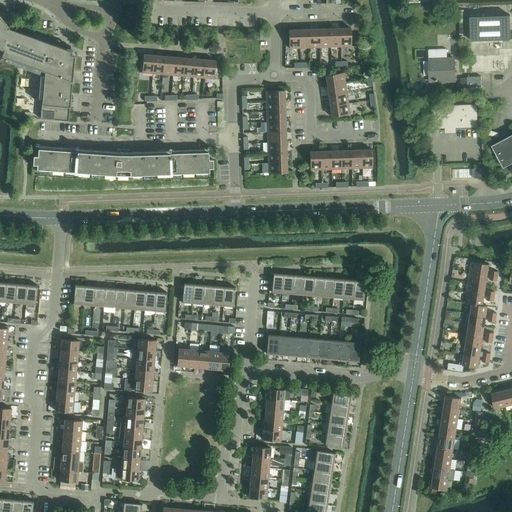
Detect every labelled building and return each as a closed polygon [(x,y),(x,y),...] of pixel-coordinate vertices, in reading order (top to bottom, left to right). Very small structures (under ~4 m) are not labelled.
[(0,61),(1,60),(1,59),(2,57),(2,56),(44,71),(40,119),(68,121),(74,55),(71,54),(71,51),(8,28),(9,27),(0,16),(0,61)] [(470,17),(471,41),(511,40),(510,16),(470,17)] [(340,47),(340,28),(330,29),(330,47),(340,47)] [(340,28),(340,47),(351,47),(350,28),(340,28)] [(320,48),(319,29),(309,30),(310,48),(320,48)] [(330,47),(330,29),(319,29),(320,48),(330,47)] [(299,48),(299,30),(288,30),(289,49),(299,48)] [(310,48),(309,30),(299,30),(299,48),(310,48)] [(152,74),(154,55),(143,54),(142,73),(152,74)] [(162,75),(164,56),(154,55),(152,74),(162,75)] [(164,56),(162,75),(173,76),(174,57),(164,56)] [(183,77),(185,58),(174,57),(173,76),(183,77)] [(185,58),(183,77),(193,77),(195,59),(185,58)] [(203,78),(205,60),(195,59),(193,77),(203,78)] [(454,59),(429,60),(430,81),(455,81),(454,59)] [(205,60),(203,78),(214,79),(215,61),(205,60)] [(325,75),(327,86),(345,83),(344,73),(325,75)] [(468,87),(481,87),(481,77),(467,77),(468,87)] [(328,96),(347,94),(345,83),(327,86),(328,96)] [(266,102),(285,101),(284,91),(266,91),(266,102)] [(330,106),(348,104),(347,94),(328,96),(330,106)] [(266,112),(285,111),(285,101),(266,102),(266,112)] [(348,104),(330,106),(331,117),(350,114),(348,104)] [(457,128),(478,128),(478,104),(431,106),(432,129),(448,129),(448,134),(457,133),(457,128)] [(267,122),(285,122),(285,111),(266,112),(267,122)] [(267,132),(286,132),(285,122),(267,122),(267,132)] [(267,143),(286,142),(286,132),(267,132),(267,143)] [(511,135),(492,146),(504,168),(511,163),(511,135)] [(268,153),(286,152),(286,142),(267,143),(268,153)] [(116,150),(116,155),(38,149),(37,157),(33,157),(32,165),(37,166),(36,170),(115,175),(130,176),(209,173),(209,169),(213,169),(213,160),(208,160),(208,152),(130,155),(130,150),(116,150)] [(351,169),(351,150),(341,151),(341,169),(351,169)] [(362,169),(361,150),(351,150),(351,169),(362,169)] [(361,150),(362,169),(372,168),(372,150),(361,150)] [(321,170),(320,151),(309,152),(310,170),(321,170)] [(331,170),(330,151),(320,151),(321,170),(331,170)] [(341,169),(341,151),(330,151),(331,170),(341,169)] [(268,163),(287,163),(286,152),(268,153),(268,163)] [(287,163),(268,163),(268,174),(287,173),(287,163)] [(491,169),(473,169),(473,178),(491,177),(491,169)] [(470,273),(488,276),(489,265),(472,262),(470,273)] [(282,294),(284,274),(273,273),(271,293),(282,294)] [(469,283),(486,286),(488,276),(470,273),(469,283)] [(284,274),(282,294),(292,295),(294,275),(284,274)] [(294,275),(292,295),(302,295),(304,276),(294,275)] [(304,276),(302,295),(312,296),(314,277),(304,276)] [(314,277),(312,296),(323,297),(324,278),(314,277)] [(324,278),(323,297),(333,298),(334,279),(324,278)] [(334,279),(333,298),(343,299),(345,280),(334,279)] [(345,280),(343,299),(353,300),(355,280),(345,280)] [(355,280),(353,300),(364,301),(365,281),(355,280)] [(6,283),(5,303),(15,303),(16,284),(6,283)] [(467,293),(485,295),(486,286),(469,283),(467,293)] [(16,284),(15,303),(25,304),(26,285),(16,284)] [(192,304),(194,284),(184,284),(182,303),(192,304)] [(194,284),(192,304),(203,305),(204,285),(194,284)] [(26,285),(25,304),(35,305),(37,286),(26,285)] [(83,306),(85,286),(74,285),(72,305),(83,306)] [(204,285),(203,305),(213,306),(214,286),(204,285)] [(85,286),(83,306),(93,307),(95,287),(85,286)] [(214,286),(213,306),(223,307),(224,287),(214,286)] [(95,287),(93,307),(103,308),(105,288),(95,287)] [(224,287),(223,307),(233,307),(235,288),(224,287)] [(105,288),(103,308),(113,308),(115,289),(105,288)] [(115,289),(113,308),(123,309),(125,290),(115,289)] [(125,290),(123,309),(134,310),(135,290),(125,290)] [(135,290),(134,310),(144,311),(145,291),(135,290)] [(145,291),(144,311),(154,312),(156,292),(145,291)] [(156,292),(154,312),(164,313),(166,293),(156,292)] [(483,306),(485,295),(467,293),(465,303),(470,304),(483,306)] [(470,304),(468,314),(486,317),(488,306),(483,306),(470,304)] [(467,325),(485,327),(486,317),(468,314),(467,325)] [(465,335),(483,337),(485,327),(467,325),(465,335)] [(276,356),(278,336),(268,335),(266,355),(276,356)] [(464,345),(481,347),(483,337),(465,335),(464,345)] [(278,336),(276,356),(287,356),(288,337),(278,336)] [(288,337),(287,356),(297,357),(298,338),(288,337)] [(298,338),(297,357),(307,358),(309,339),(298,338)] [(137,350),(155,351),(156,341),(138,339),(137,350)] [(309,339),(307,358),(317,359),(319,339),(309,339)] [(319,339),(317,359),(327,360),(329,340),(319,339)] [(60,350),(78,352),(79,341),(61,340),(60,350)] [(329,340),(327,360),(337,361),(339,341),(329,340)] [(348,362),(350,342),(339,341),(337,361),(348,362)] [(350,342),(348,362),(358,362),(360,343),(350,342)] [(462,355),(480,358),(481,347),(464,345),(462,355)] [(187,367),(188,350),(178,349),(176,366),(187,367)] [(59,360),(77,362),(78,352),(60,350),(59,360)] [(136,360),(154,361),(155,351),(137,350),(136,360)] [(197,368),(198,351),(188,350),(187,367),(197,368)] [(198,351),(197,368),(207,369),(209,352),(198,351)] [(209,352),(207,369),(217,370),(219,352),(209,352)] [(219,352),(217,370),(228,371),(229,353),(219,352)] [(480,358),(462,355),(460,366),(478,368),(480,358)] [(58,370),(76,372),(77,362),(59,360),(58,370)] [(136,370),(153,372),(154,361),(136,360),(136,370)] [(57,380),(75,382),(76,372),(58,370),(57,380)] [(125,379),(152,382),(153,372),(136,370),(135,378),(125,377),(125,379)] [(152,382),(125,379),(124,391),(130,392),(130,390),(151,392),(152,382)] [(56,390),(74,392),(75,382),(57,380),(56,390)] [(502,389),(506,406),(511,404),(511,387),(502,389)] [(266,399),(284,401),(284,400),(289,400),(290,391),(267,388),(266,399)] [(506,406),(502,389),(487,393),(488,399),(493,398),(495,409),(506,406)] [(56,401),(73,402),(74,392),(56,390),(56,401)] [(442,406),(460,409),(462,399),(451,397),(452,392),(444,391),(442,406)] [(330,404),(349,408),(351,397),(331,394),(330,404)] [(126,408),(144,410),(145,399),(127,398),(126,408)] [(265,409),(283,411),(284,401),(266,399),(265,409)] [(73,402),(56,401),(55,411),(72,413),(73,402)] [(328,414),(347,418),(349,408),(330,404),(328,414)] [(441,417),(458,420),(460,409),(442,406),(441,417)] [(0,418),(10,419),(11,409),(0,407),(0,418)] [(121,417),(121,418),(143,420),(144,410),(126,408),(125,418),(121,417)] [(264,419),(282,421),(283,411),(265,409),(264,419)] [(326,424),(346,428),(347,418),(328,414),(326,424)] [(439,427),(457,430),(458,420),(441,417),(439,427)] [(0,428),(9,430),(10,419),(0,418),(0,428)] [(120,428),(142,430),(143,420),(121,418),(120,428)] [(263,429),(281,431),(282,421),(264,419),(263,429)] [(63,430),(81,432),(82,421),(64,420),(63,430)] [(325,434),(344,437),(346,428),(326,424),(325,434)] [(437,437),(455,440),(457,430),(439,427),(437,437)] [(0,439),(8,440),(9,430),(0,428),(0,439)] [(123,439),(141,440),(142,430),(120,428),(119,438),(123,438),(123,439)] [(281,431),(263,429),(262,440),(280,441),(281,431)] [(62,440),(80,442),(81,432),(63,430),(62,440)] [(344,437),(325,434),(323,445),(343,448),(344,437)] [(436,447),(454,450),(455,440),(437,437),(436,447)] [(122,449),(140,450),(141,440),(123,439),(122,449)] [(61,450),(79,452),(80,442),(62,440),(61,450)] [(252,457),(269,459),(270,448),(253,447),(252,457)] [(434,457),(452,460),(454,450),(436,447),(434,457)] [(121,459),(139,460),(140,450),(122,449),(121,459)] [(79,452),(61,450),(60,461),(78,462),(79,452)] [(314,462),(333,465),(335,454),(315,451),(314,462)] [(269,459),(252,457),(251,467),(268,469),(269,462),(270,462),(270,464),(279,465),(279,460),(269,459)] [(433,467),(451,470),(452,460),(434,457),(433,467)] [(139,460),(121,459),(120,469),(138,471),(139,460)] [(81,463),(78,463),(78,462),(60,461),(59,471),(82,473),(83,464),(81,463)] [(312,472),(332,475),(333,465),(314,462),(312,472)] [(250,478),(267,479),(268,469),(251,467),(250,478)] [(433,467),(431,477),(449,480),(454,481),(455,471),(451,470),(433,467)] [(138,471),(120,469),(120,479),(137,481),(138,471)] [(77,473),(82,473),(59,471),(58,481),(59,481),(59,484),(66,485),(67,482),(76,483),(77,473)] [(311,482),(330,485),(332,475),(312,472),(311,482)] [(449,480),(431,477),(429,492),(436,494),(437,489),(447,491),(449,480)] [(249,488),(267,489),(267,479),(250,478),(249,488)] [(309,492),(328,495),(330,485),(311,482),(309,492)] [(267,489),(249,488),(248,498),(266,500),(267,489)] [(307,502),(327,505),(328,495),(309,492),(307,502)] [(2,499),(0,511),(11,511),(12,500),(2,499)] [(12,500),(11,511),(21,511),(22,500),(12,500)] [(22,500),(21,511),(31,511),(33,501),(22,500)] [(325,511),(327,505),(307,502),(305,511),(325,511)] [(120,511),(140,511),(141,505),(122,503),(120,511)]
